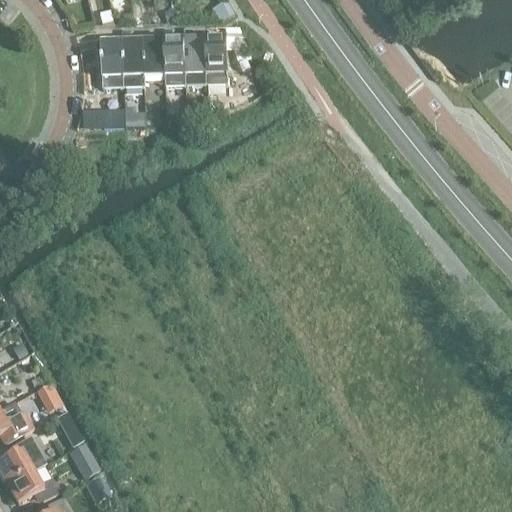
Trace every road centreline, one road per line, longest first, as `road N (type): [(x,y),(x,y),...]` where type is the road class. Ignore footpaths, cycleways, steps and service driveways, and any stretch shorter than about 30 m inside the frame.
road 1 (unclassified): [(511,200),(347,0)]
road 2 (residential): [(26,0),(58,50),(64,110),(52,150),(0,203)]
